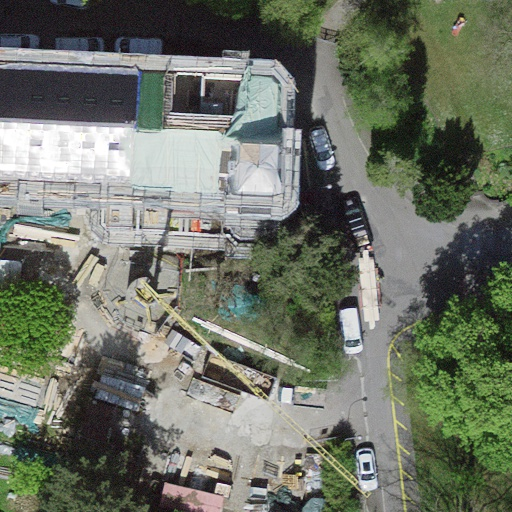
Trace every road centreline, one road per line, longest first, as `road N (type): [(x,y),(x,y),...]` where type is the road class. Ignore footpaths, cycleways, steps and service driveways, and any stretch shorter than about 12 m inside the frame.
road 1 (residential): [(373,308),(336,88),(322,62),(0,40)]
road 2 (residential): [(373,308),(394,511)]
road 3 (residential): [(511,265),(373,308)]
